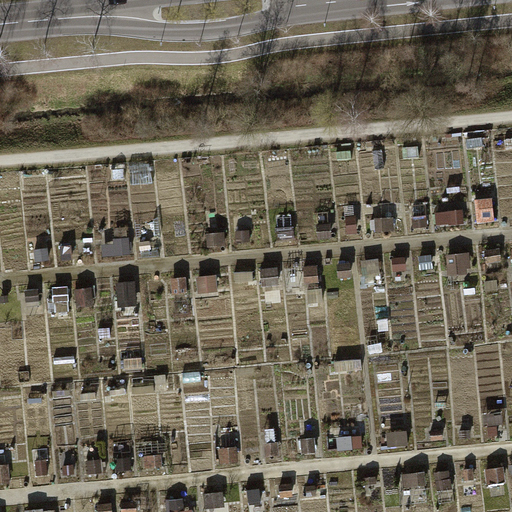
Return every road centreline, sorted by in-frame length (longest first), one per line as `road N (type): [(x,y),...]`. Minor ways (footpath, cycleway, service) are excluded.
road 1 (track): [(0,77),(214,60),(296,43),(511,21)]
road 2 (track): [(511,117),(0,167)]
road 3 (secondary): [(83,16),(142,30),(204,31),(265,20),(292,0)]
